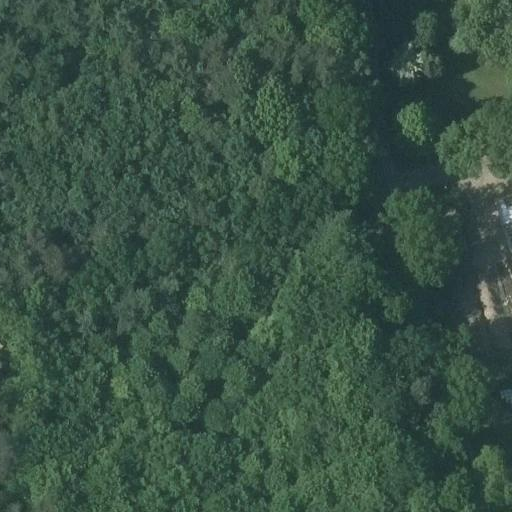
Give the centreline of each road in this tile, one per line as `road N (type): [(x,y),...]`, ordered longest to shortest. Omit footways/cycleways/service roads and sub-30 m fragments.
road 1 (tertiary): [(477,511),(407,281),(360,0)]
road 2 (track): [(0,348),(344,232)]
road 3 (track): [(388,190),(511,152)]
